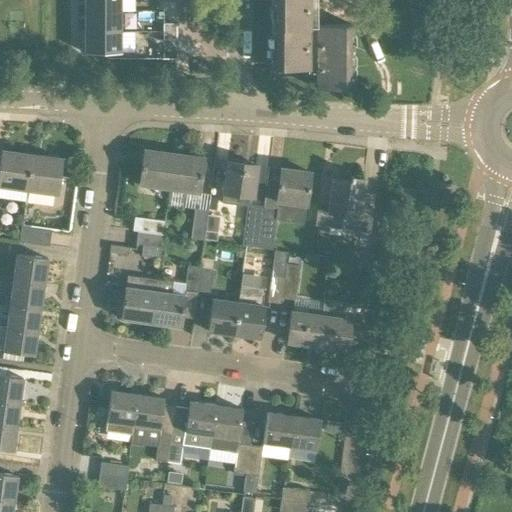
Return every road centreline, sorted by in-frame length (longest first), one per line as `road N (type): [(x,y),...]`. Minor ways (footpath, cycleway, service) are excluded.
road 1 (residential): [(349,511),(360,420),(351,390),(320,378),(80,348)]
road 2 (secondary): [(423,511),(511,189)]
road 3 (residential): [(482,129),(239,110)]
road 4 (residential): [(80,348),(104,107)]
road 5 (residential): [(60,511),(80,348)]
road 6 (residential): [(239,110),(104,107)]
